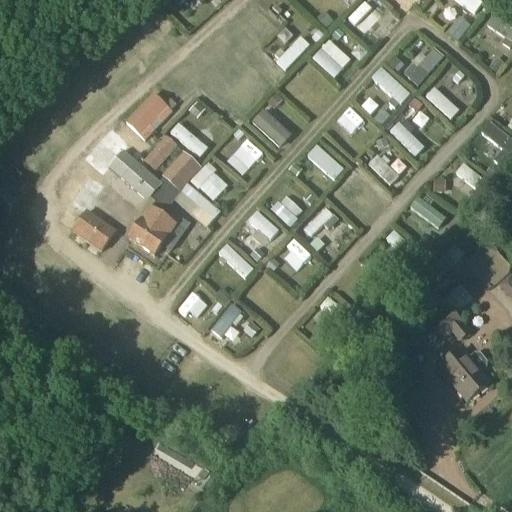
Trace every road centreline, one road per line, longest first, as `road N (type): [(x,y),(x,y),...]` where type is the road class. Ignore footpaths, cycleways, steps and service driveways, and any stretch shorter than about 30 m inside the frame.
road 1 (track): [(413,21),(153,316)]
road 2 (track): [(244,0),(177,61),(242,127)]
